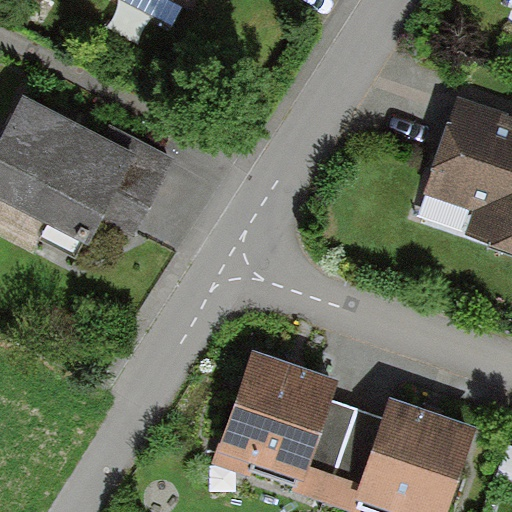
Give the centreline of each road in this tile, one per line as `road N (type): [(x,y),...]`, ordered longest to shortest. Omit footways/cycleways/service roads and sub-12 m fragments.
road 1 (residential): [(235,264),(393,0)]
road 2 (residential): [(235,264),(511,368)]
road 3 (residential): [(86,511),(235,264)]
